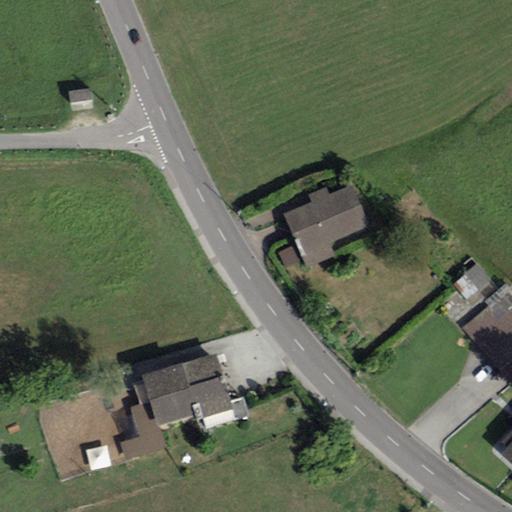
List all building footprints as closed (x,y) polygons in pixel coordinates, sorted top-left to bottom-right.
[(346,195),(282,223),(300,264),(329,251),(325,242),(360,227),(346,195)] [(480,264),(459,282),(475,301),(496,283),(480,264)] [(511,312),(501,300),(463,333),(509,385),(511,381),(511,312)] [(136,382),(149,426),(222,405),(210,361),(136,382)] [(511,442),(499,458),(511,468),(511,442)]
